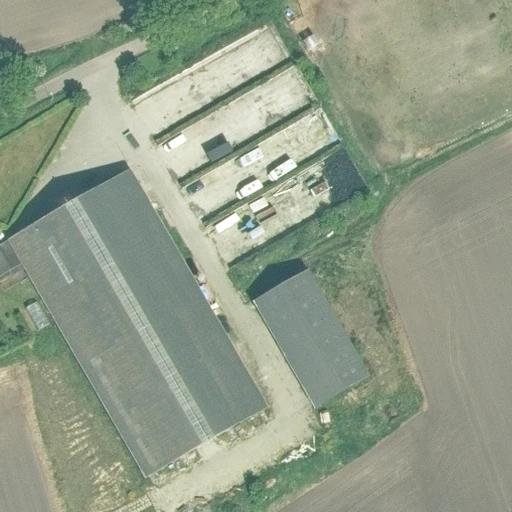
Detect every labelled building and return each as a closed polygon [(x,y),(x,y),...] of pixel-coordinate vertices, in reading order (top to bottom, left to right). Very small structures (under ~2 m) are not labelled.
[(258,165),(283,153),(277,140),(251,153),(258,165)] [(125,176),(11,242),(147,477),(261,411),(125,176)] [(329,198),(334,213),(345,209),(341,195),(329,198)] [(23,265),(9,241),(0,246),(0,256),(9,273),(23,265)] [(0,277),(9,273),(0,256),(0,277)] [(252,304),(312,409),(366,378),(306,274),(252,304)]
